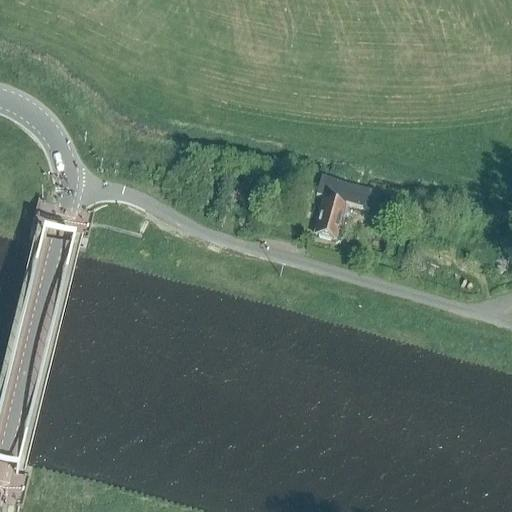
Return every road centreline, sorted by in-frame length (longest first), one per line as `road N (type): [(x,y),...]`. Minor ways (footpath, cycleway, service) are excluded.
road 1 (unclassified): [(67,182),(132,197),(231,246),(511,325)]
road 2 (tertiary): [(0,476),(67,182)]
